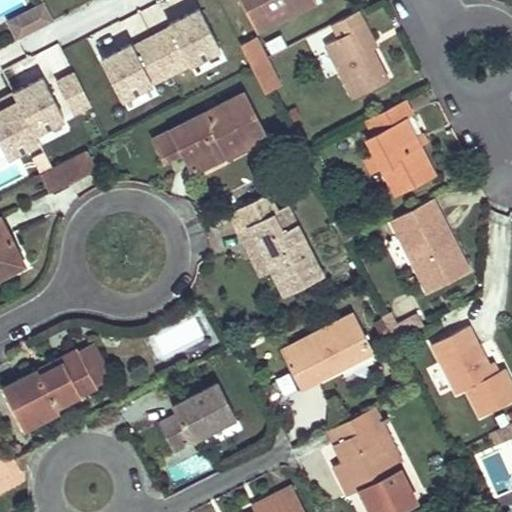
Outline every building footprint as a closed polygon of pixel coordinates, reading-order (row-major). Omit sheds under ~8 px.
[(144,0),(84,29),(118,99),(222,50),(197,0),(144,0)] [(241,0),(256,29),(276,19),(273,13),(282,8),(285,15),(313,0),(241,0)] [(46,2),(32,9),(41,27),(55,20),(46,2)] [(276,19),(285,15),(282,8),(273,13),(276,19)] [(361,8),(331,23),(339,39),(329,44),(354,97),(390,79),(375,49),(363,26),(369,23),(361,8)] [(32,9),(10,20),(19,38),(41,27),(32,9)] [(369,23),(363,26),(375,49),(381,46),(369,23)] [(252,64),(267,56),(256,34),(240,42),(252,64)] [(0,77),(1,77),(0,74),(0,69),(27,57),(20,41),(0,50),(0,77)] [(58,42),(33,55),(67,118),(92,104),(58,42)] [(267,56),(252,64),(264,88),(280,80),(267,56)] [(242,91),(155,137),(165,159),(183,150),(189,162),(223,144),(229,155),(264,136),(242,91)] [(408,97),(369,117),(376,131),(368,135),(376,150),(384,167),(398,193),(437,173),(422,143),(417,133),(408,114),(415,111),(408,97)] [(424,129),(417,133),(422,143),(430,140),(424,129)] [(223,144),(189,162),(196,172),(229,155),(223,144)] [(85,149),(71,156),(80,174),(94,166),(85,149)] [(384,167),(376,150),(365,156),(374,172),(384,167)] [(71,156),(41,172),(50,190),(80,174),(71,156)] [(269,190),(228,212),(249,250),(259,244),(272,268),(285,293),(324,273),(298,223),(283,230),(273,211),(278,208),(269,190)] [(441,211),(433,197),(390,219),(427,290),(471,268),(451,230),(445,233),(435,214),(441,211)] [(278,208),(273,211),(283,230),(298,223),(287,203),(278,208)] [(451,230),(441,211),(435,214),(445,233),(451,230)] [(1,215),(0,215),(0,276),(25,264),(1,215)] [(259,244),(249,250),(261,274),(272,268),(259,244)] [(148,337),(160,361),(215,334),(203,310),(148,337)] [(353,310),(281,347),(301,385),(330,371),(326,365),(333,361),(337,367),(373,349),(353,310)] [(488,365),(468,325),(432,343),(457,393),(467,388),(482,416),(511,400),(511,384),(503,368),(498,370),(492,374),(488,365)] [(111,377),(91,339),(77,346),(96,385),(111,377)] [(39,366),(3,385),(25,428),(60,409),(58,405),(96,385),(77,346),(60,355),(62,359),(41,370),(39,366)] [(60,355),(39,366),(41,370),(62,359),(60,355)] [(333,361),(326,365),(330,371),(337,367),(333,361)] [(492,374),(498,370),(494,361),(488,365),(492,374)] [(176,410),(159,419),(173,446),(236,415),(218,380),(173,403),(176,410)] [(467,388),(457,393),(472,421),(482,416),(467,388)] [(373,405),(328,428),(343,458),(333,463),(343,483),(354,477),(359,487),(372,511),(392,511),(417,499),(397,460),(393,462),(373,424),(381,420),(383,423),(389,420),(386,414),(380,417),(373,405)] [(381,420),(373,424),(393,462),(397,460),(401,458),(383,423),(381,420)] [(510,437),(504,426),(497,430),(503,441),(510,437)] [(496,445),(503,441),(497,430),(490,433),(496,445)] [(0,492),(27,478),(19,462),(9,467),(1,450),(0,450),(0,492)] [(354,477),(343,483),(349,493),(359,487),(354,477)] [(305,511),(291,483),(276,491),(280,499),(255,511),(254,511),(305,511)] [(251,504),(255,511),(280,499),(276,491),(251,504)]
